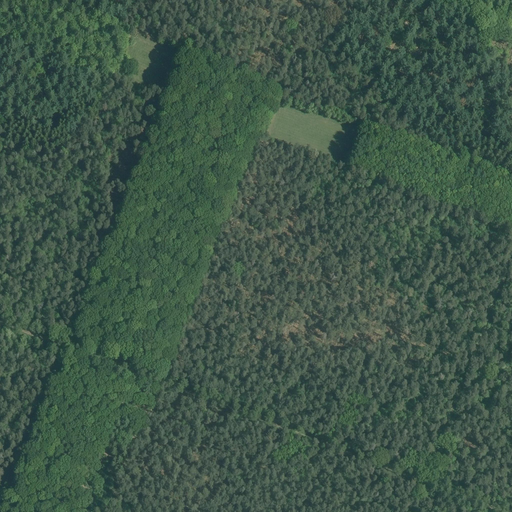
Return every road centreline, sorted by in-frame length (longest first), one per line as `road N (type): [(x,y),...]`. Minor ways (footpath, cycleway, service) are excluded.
road 1 (track): [(422,481),(63,348)]
road 2 (track): [(63,348),(204,0)]
road 3 (track): [(422,481),(511,256)]
